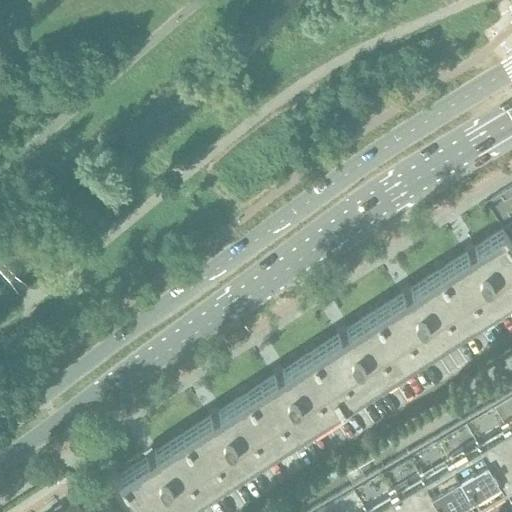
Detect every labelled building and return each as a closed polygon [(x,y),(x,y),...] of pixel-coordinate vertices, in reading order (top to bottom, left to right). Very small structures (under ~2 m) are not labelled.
[(511,184),(490,198),(504,220),(511,215),(511,184)] [(511,221),(502,228),(505,233),(511,228),(511,221)] [(511,243),(509,238),(505,233),(502,228),(474,247),(466,251),(438,269),(468,318),(511,289),(511,243)] [(468,318),(438,269),(410,287),(402,292),(374,310),(405,358),(468,318)] [(405,358),(374,310),(346,328),(338,333),(310,351),(341,399),(405,358)] [(341,399),(310,351),(282,369),(274,374),(246,392),(276,440),(341,399)] [(511,366),(511,365),(507,357),(501,361),(506,370),(511,366)] [(506,370),(501,361),(495,364),(500,373),(506,370)] [(500,373),(495,364),(489,368),(495,377),(500,373)] [(495,377),(489,368),(483,371),(489,380),(495,377)] [(489,380),(483,371),(477,375),(483,384),(489,380)] [(483,384),(477,375),(472,378),(477,387),(483,384)] [(477,387),(472,378),(466,382),(471,391),(477,387)] [(471,391),(466,382),(460,385),(465,394),(471,391)] [(465,394),(460,385),(454,389),(460,398),(465,394)] [(460,398),(454,389),(448,392),(454,401),(460,398)] [(454,511),(511,478),(511,390),(304,511),(454,511)] [(276,440),(246,392),(217,410),(210,415),(182,433),(213,481),(276,440)] [(163,511),(213,481),(182,433),(154,451),(146,456),(117,474),(141,511),(163,511)] [(80,511),(74,502),(57,511),(80,511)]
